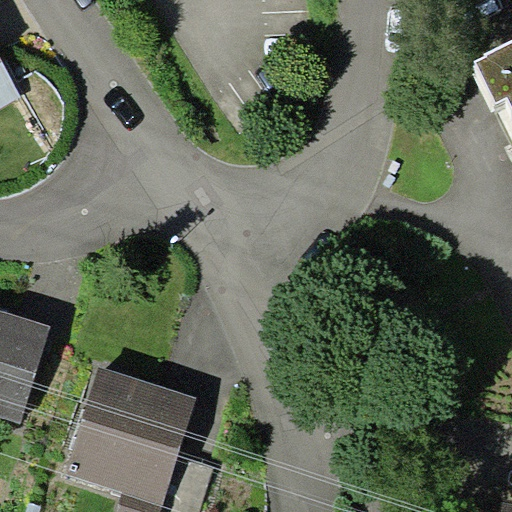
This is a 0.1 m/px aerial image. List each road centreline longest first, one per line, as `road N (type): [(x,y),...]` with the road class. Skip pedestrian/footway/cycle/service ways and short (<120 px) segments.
road 1 (residential): [(239,267),(325,203),(362,126),(375,0)]
road 2 (residential): [(239,267),(289,431),(290,511)]
road 3 (residential): [(43,0),(159,167)]
road 4 (residential): [(0,226),(38,232),(122,199),(159,167)]
road 5 (residential): [(159,167),(239,267)]
